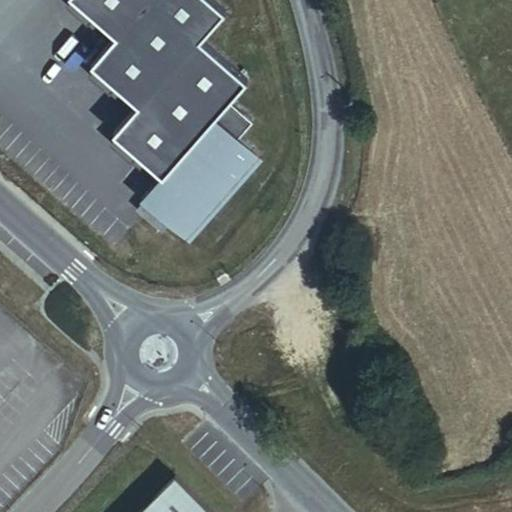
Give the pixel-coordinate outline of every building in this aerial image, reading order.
[(154,0),(68,0),(117,41),(154,0)] [(141,109),(229,14),(211,0),(155,0),(92,69),(141,109)] [(203,43),(141,109),(115,138),(166,181),(145,205),(185,238),(194,227),(199,232),(247,176),(241,170),(256,154),(243,142),(256,127),(232,106),(251,84),(203,43)] [(343,259),(339,245),(326,249),(331,262),(343,259)] [(213,511),(175,474),(136,511),(213,511)]
